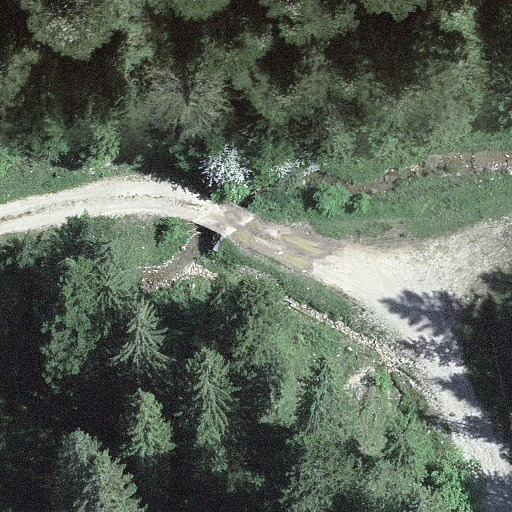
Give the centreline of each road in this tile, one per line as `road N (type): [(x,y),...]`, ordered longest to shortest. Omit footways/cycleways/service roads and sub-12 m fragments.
road 1 (track): [(412,295),(273,245),(188,202),(79,197),(0,210)]
road 2 (track): [(511,491),(449,418),(412,295)]
